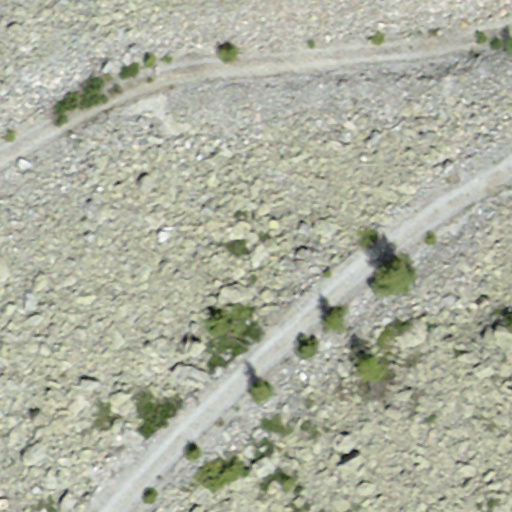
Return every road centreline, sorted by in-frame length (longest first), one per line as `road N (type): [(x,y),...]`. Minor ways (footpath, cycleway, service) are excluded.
road 1 (track): [(511,29),(423,51),(209,66),(134,85),(0,162)]
road 2 (track): [(120,511),(277,346),(440,208),(511,163)]
